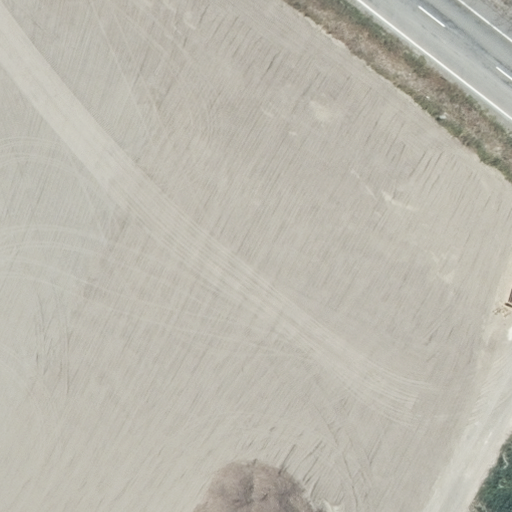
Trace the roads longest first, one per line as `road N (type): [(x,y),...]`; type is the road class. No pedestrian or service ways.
road 1 (tertiary): [(511,92),(392,0)]
road 2 (unknown): [(511,379),(446,511)]
